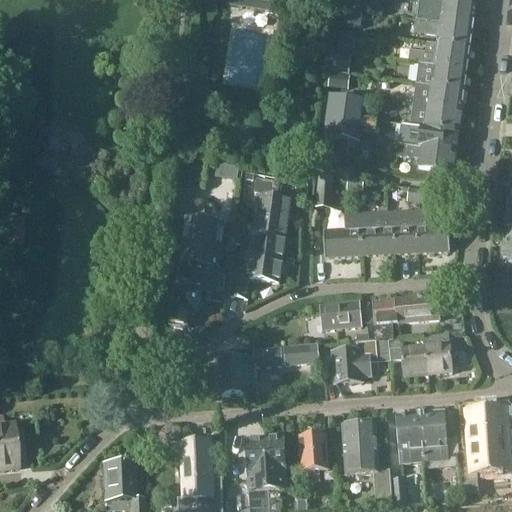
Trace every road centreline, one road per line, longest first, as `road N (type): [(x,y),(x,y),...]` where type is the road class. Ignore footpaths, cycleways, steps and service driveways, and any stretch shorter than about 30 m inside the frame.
road 1 (residential): [(511,388),(165,421),(128,412)]
road 2 (residential): [(463,282),(303,293),(220,331),(128,412)]
road 3 (residential): [(463,282),(499,0)]
road 4 (residential): [(128,412),(32,511)]
